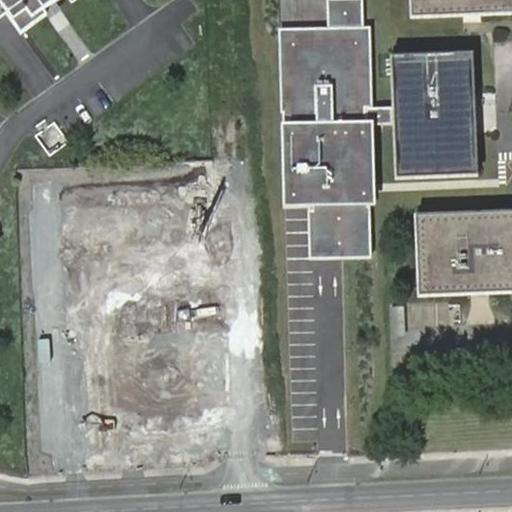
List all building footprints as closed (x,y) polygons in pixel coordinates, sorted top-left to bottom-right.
[(58,0),(0,0),(0,7),(19,34),(56,8),(53,4),(58,0)] [(364,0),(337,0),(327,0),(328,30),(280,31),(284,209),(310,208),(312,261),(369,259),(368,207),(374,207),(372,127),(393,127),(392,108),(373,108),(371,26),(365,26),(364,0)] [(511,0),(399,0),(400,16),(511,12),(511,0)] [(469,54),(390,57),(392,108),(393,127),(394,178),(474,174),(469,54)] [(511,212),(405,215),(408,297),(511,293),(511,212)] [(176,451),(218,450),(216,349),(215,338),(211,213),(128,217),(132,341),(133,371),(162,370),(162,396),(169,389),(185,388),(184,370),(195,369),(196,400),(188,401),(188,413),(175,413),(175,426),(164,426),(149,427),(142,438),(150,448),(176,447),(176,451)] [(169,389),(162,396),(164,426),(175,426),(175,413),(188,413),(188,401),(196,400),(195,369),(184,370),(185,388),(169,389)] [(56,461),(55,392),(38,392),(38,409),(32,410),(33,422),(38,422),(39,462),(56,461)] [(108,394),(76,394),(77,441),(82,446),(111,445),(110,407),(107,406),(108,394)]
